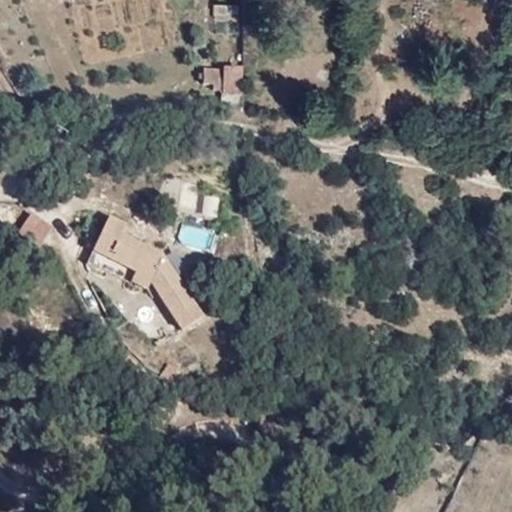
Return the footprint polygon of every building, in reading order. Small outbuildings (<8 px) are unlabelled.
[(238,104),(244,69),(224,66),(218,101),(238,104)] [(38,250),(52,227),(29,212),(15,235),(38,250)] [(87,225),(69,219),(49,260),(91,279),(94,274),(115,287),(141,333),(160,322),(127,255),(83,238),(87,225)] [(0,239),(8,226),(0,220),(0,239)] [(181,331),(205,314),(170,265),(146,282),(181,331)]
